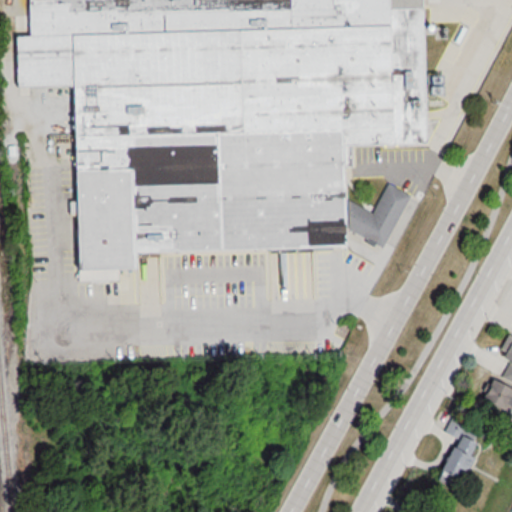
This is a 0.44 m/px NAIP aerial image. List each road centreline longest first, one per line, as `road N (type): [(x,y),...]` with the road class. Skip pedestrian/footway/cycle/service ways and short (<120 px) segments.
road 1 (primary): [(511,101),(290,511)]
road 2 (primary): [(359,511),(511,231)]
